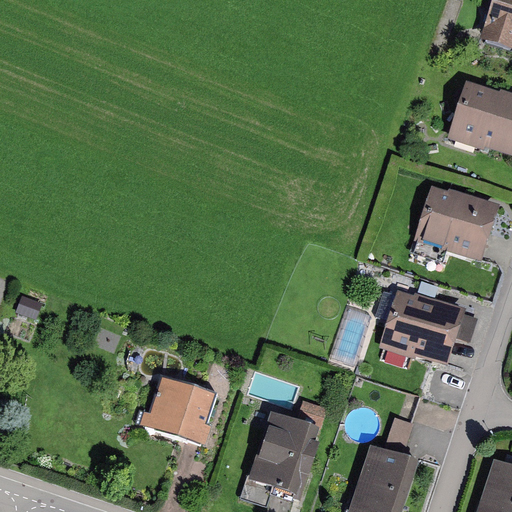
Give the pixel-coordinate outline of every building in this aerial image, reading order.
[(511,0),(496,0),(481,47),(511,57),(511,0)] [(467,91),(448,147),(485,159),(486,156),(511,164),(511,101),(502,99),(501,102),(467,91)] [(433,193),(414,246),(482,269),(501,214),(450,196),(449,198),(433,193)] [(385,294),(376,319),(393,324),(386,344),(446,363),(454,339),(470,344),(478,321),(416,301),(415,303),(385,294)] [(42,307),(23,300),(17,317),(36,324),(42,307)] [(216,404),(164,386),(153,420),(145,417),(141,430),(206,452),(212,435),(206,433),(216,404)] [(256,457),(240,504),(264,511),(268,511),(272,500),(303,510),(321,456),(314,453),(327,414),(305,407),(297,429),(272,421),(259,459),(256,457)] [(396,423),(384,458),(404,465),(416,430),(396,423)] [(384,458),(371,454),(351,511),(405,511),(419,470),(404,465),(384,458)] [(511,511),(511,474),(496,469),(482,511),(511,511)]
